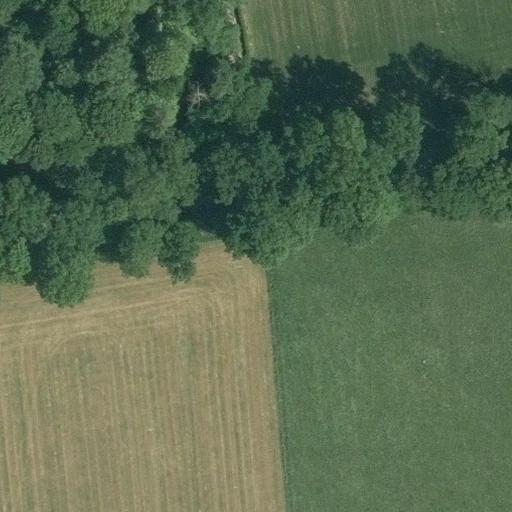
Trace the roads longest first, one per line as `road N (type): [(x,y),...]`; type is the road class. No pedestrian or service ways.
road 1 (secondary): [(0,225),(511,142)]
road 2 (track): [(250,184),(215,0)]
